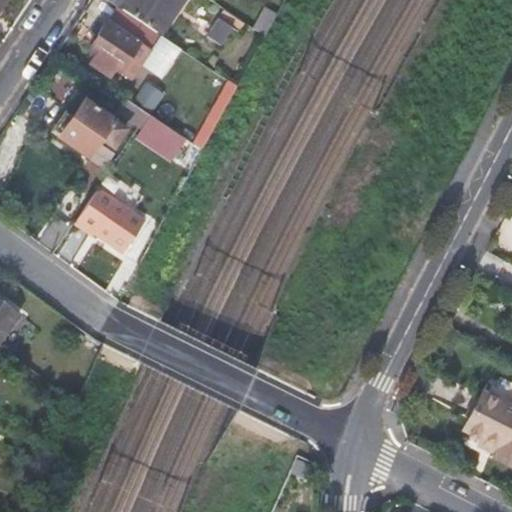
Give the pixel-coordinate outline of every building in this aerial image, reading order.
[(125,0),(120,8),(154,30),(174,0),(125,0)] [(232,0),(251,13),(259,1),(257,0),(232,0)] [(223,10),(218,18),(233,28),(224,40),(232,45),(241,33),(239,32),(244,24),(223,10)] [(218,18),(205,36),(220,47),(224,40),(233,28),(218,18)] [(106,21),(88,48),(94,53),(88,61),(108,75),(114,66),(119,69),(138,42),(106,21)] [(169,53),(229,96),(235,84),(175,43),(169,53)] [(146,82),(132,102),(150,115),(164,95),(146,82)] [(106,105),(137,127),(146,114),(115,92),(106,105)] [(125,129),(86,103),(74,120),(68,115),(53,136),(88,159),(104,139),(114,146),(125,129)] [(137,127),(151,136),(160,123),(146,114),(137,127)] [(179,155),(187,142),(160,123),(151,136),(179,155)] [(142,219),(96,187),(73,222),(92,234),(93,232),(122,251),(142,219)] [(0,320),(10,309),(0,300),(0,320)] [(511,405),(482,390),(462,428),(499,446),(494,455),(511,464),(511,405)] [(304,511),(304,500),(287,499),(286,511),(304,511)]
